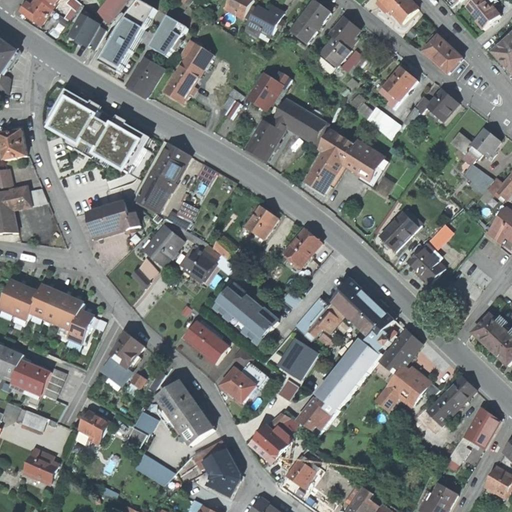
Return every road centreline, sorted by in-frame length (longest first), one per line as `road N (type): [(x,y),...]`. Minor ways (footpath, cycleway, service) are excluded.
road 1 (tertiary): [(454,344),(298,202),(45,48)]
road 2 (residential): [(45,48),(35,118),(40,148),(93,261)]
road 3 (residential): [(121,310),(215,394),(260,476)]
road 4 (residential): [(345,0),(511,124)]
road 5 (residential): [(434,0),(511,100)]
